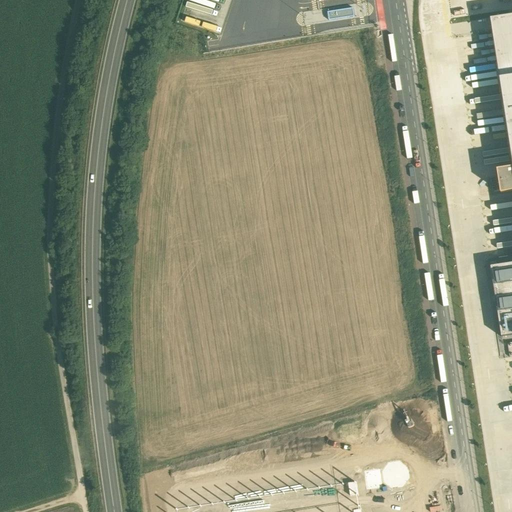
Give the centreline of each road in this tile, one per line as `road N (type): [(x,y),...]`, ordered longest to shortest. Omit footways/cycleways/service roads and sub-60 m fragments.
road 1 (unclassified): [(395,0),(471,511)]
road 2 (track): [(78,0),(60,92),(51,249),(56,333),(86,511)]
road 3 (primary): [(115,511),(92,287),(106,102),(129,0)]
